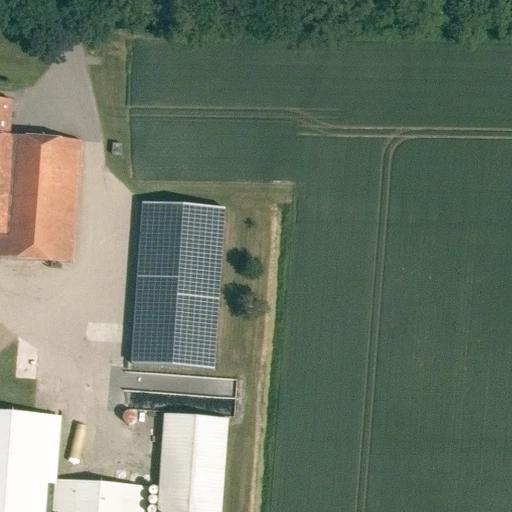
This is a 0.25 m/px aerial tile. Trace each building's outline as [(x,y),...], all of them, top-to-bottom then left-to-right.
[(9,138),(12,103),(0,102),(0,259),(73,265),(82,144),(9,138)] [(113,146),(112,157),(121,157),(122,147),(113,146)] [(215,373),(225,211),(144,206),(133,367),(215,373)] [(166,417),(159,511),(221,511),(228,421),(166,417)] [(0,511),(145,511),(147,493),(56,486),(61,423),(0,418),(0,511)]
